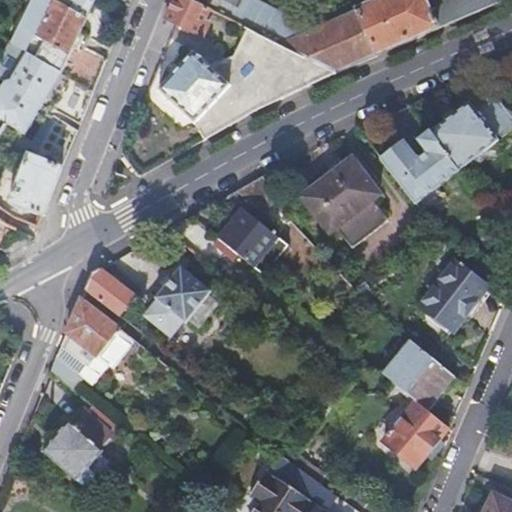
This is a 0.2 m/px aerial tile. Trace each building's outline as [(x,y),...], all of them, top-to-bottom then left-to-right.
[(33,0),(11,46),(26,55),(94,94),(108,60),(74,41),(94,1),(91,0),(33,0)] [(202,8),(186,0),(172,0),(164,21),(171,25),(199,41),(214,14),(202,8)] [(206,0),(202,8),(214,14),(333,77),(499,1),(498,0),(387,0),(314,32),(255,0),(206,0)] [(191,48),(167,95),(208,118),(234,72),(191,48)] [(0,86),(5,89),(40,109),(41,109),(80,129),(94,94),(26,55),(12,78),(0,70),(0,86)] [(0,121),(35,142),(33,148),(66,164),(78,134),(38,114),(41,109),(40,109),(5,89),(0,97),(0,121)] [(474,101),(430,134),(460,173),(504,139),(511,132),(511,111),(498,93),(479,108),(474,101)] [(383,158),(419,204),(439,188),(460,173),(430,134),(423,140),(410,151),(403,143),(383,158)] [(11,205),(44,221),(66,164),(33,148),(11,205)] [(358,158),(308,195),(337,233),(344,228),(359,247),(395,219),(380,201),(386,195),(358,158)] [(241,245),(236,251),(263,273),(289,242),(253,213),(232,239),(241,245)] [(263,273),(274,283),(300,251),(289,242),(263,273)] [(449,329),(460,315),(486,283),(454,257),(417,303),(449,329)] [(157,297),(159,299),(185,318),(189,321),(208,298),(214,290),(183,265),(157,297)] [(135,296),(100,267),(93,272),(85,288),(119,315),(135,296)] [(486,283),(460,315),(464,319),(490,287),(486,283)] [(219,306),(208,298),(189,321),(200,330),(219,306)] [(185,318),(159,299),(148,313),(174,333),(185,318)] [(81,301),(62,345),(88,365),(95,355),(98,357),(118,331),(81,301)] [(429,411),(455,378),(415,345),(388,378),(415,400),(429,411)] [(360,385),(345,373),(326,396),(341,408),(360,385)] [(415,467),(448,427),(429,411),(415,400),(382,440),(415,467)] [(118,429),(90,406),(85,411),(113,435),(118,429)] [(102,448),(113,435),(85,411),(73,425),(71,423),(45,452),(78,482),(88,471),(97,479),(112,462),(103,455),(105,451),(102,448)] [(322,474),(334,482),(352,459),(340,450),(322,474)] [(88,471),(78,482),(87,490),(97,479),(88,471)] [(252,494),(242,509),(245,511),(324,511),(309,501),(310,498),(278,475),(276,478),(266,471),(250,492),(252,494)] [(511,511),(511,504),(495,496),(486,511),(511,511)]
